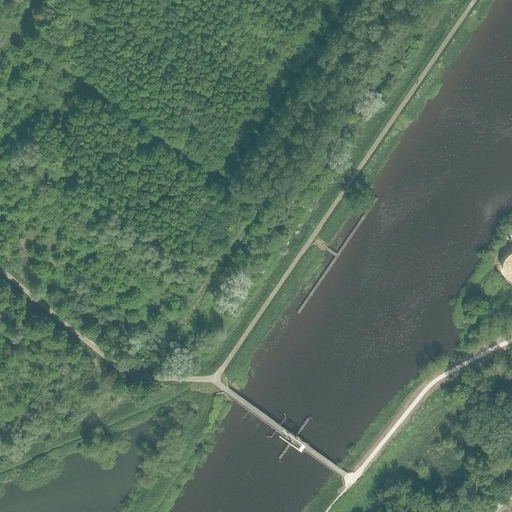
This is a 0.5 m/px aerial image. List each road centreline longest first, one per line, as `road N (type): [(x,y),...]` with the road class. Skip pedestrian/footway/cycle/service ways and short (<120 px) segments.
road 1 (track): [(0,23),(259,204),(181,322),(163,329),(108,322),(85,341)]
road 2 (track): [(348,0),(225,181)]
